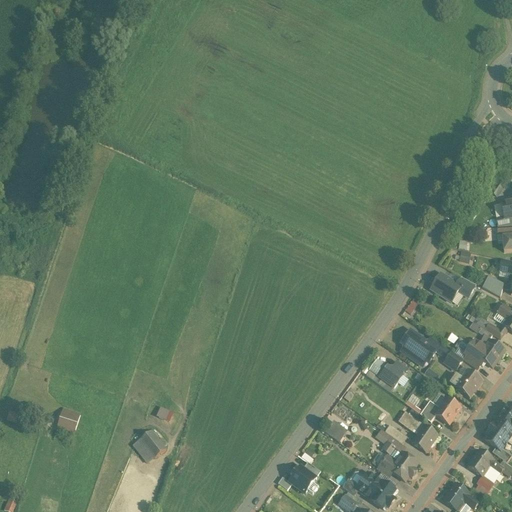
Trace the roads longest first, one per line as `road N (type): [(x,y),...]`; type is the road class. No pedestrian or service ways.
road 1 (tertiary): [(497,107),(472,138),(399,298),(244,511)]
road 2 (residential): [(415,511),(511,378)]
